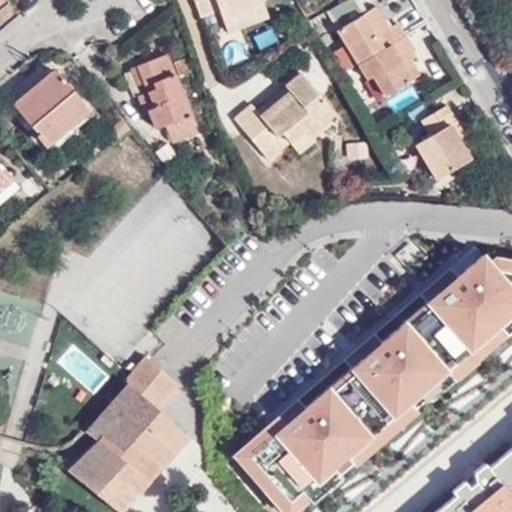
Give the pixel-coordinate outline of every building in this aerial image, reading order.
[(193,0),(199,16),(218,9),(222,16),(262,1),(262,0),(193,0)] [(267,15),(262,1),(222,16),(227,30),(267,15)] [(375,5),(337,29),(358,63),(405,34),(397,21),(388,27),(375,5)] [(406,55),(414,49),(405,34),(358,63),(367,78),(373,74),(384,95),(418,73),(406,55)] [(341,41),(327,48),(339,69),(352,61),(341,41)] [(196,131),(167,51),(138,63),(147,92),(141,93),(138,95),(144,111),(149,110),(155,127),(167,123),(173,141),(196,131)] [(181,73),(190,69),(186,56),(176,59),(181,73)] [(141,93),(147,92),(138,63),(131,66),(141,93)] [(288,140),(306,126),(311,131),(334,112),(298,64),(280,77),(286,84),(255,107),(251,103),(233,117),(267,157),(288,140)] [(64,121),(69,122),(87,105),(55,67),(31,87),(33,90),(28,94),(26,91),(13,102),(38,131),(36,134),(41,141),(64,121)] [(466,160),(471,156),(450,123),(456,119),(446,104),(421,120),(430,134),(414,145),(435,178),(466,160)] [(45,145),(89,107),(87,105),(69,122),(64,121),(41,141),(45,145)] [(456,119),(450,123),(471,156),(477,153),(456,119)] [(0,188),(13,177),(0,162),(0,188)] [(511,246),(478,238),(229,446),(280,511),(289,511),(511,319),(511,246)] [(209,349),(190,373),(203,384),(222,361),(209,349)] [(146,356),(125,378),(128,381),(157,407),(177,382),(146,356)] [(88,484),(120,511),(188,434),(157,407),(128,381),(86,429),(84,428),(74,441),(64,447),(54,449),(45,448),(18,474),(37,492),(29,501),(40,511),(42,511),(49,505),(56,511),(62,511),(84,488),(88,484)] [(511,511),(511,439),(423,511),(511,511)]
